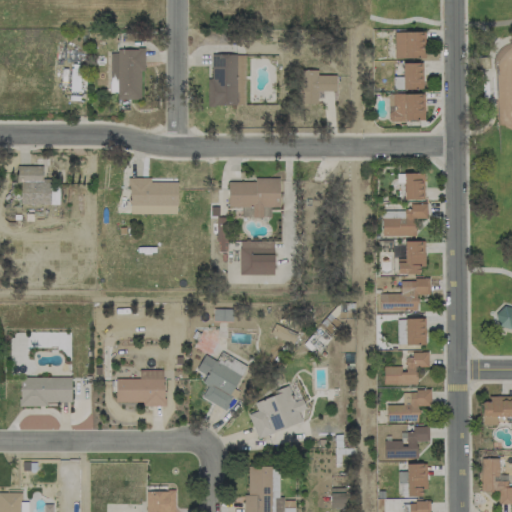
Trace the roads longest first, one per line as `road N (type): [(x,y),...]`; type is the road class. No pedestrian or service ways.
road 1 (residential): [(456,511),(455,0)]
road 2 (residential): [(0,134),(109,135),(178,147),(458,146)]
road 3 (residential): [(0,440),(203,443)]
road 4 (residential): [(178,0),(178,147)]
